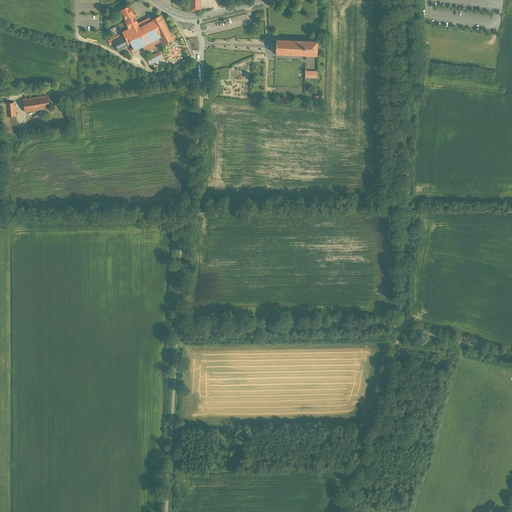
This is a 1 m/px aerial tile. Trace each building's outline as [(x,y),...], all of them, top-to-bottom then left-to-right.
[(199,0),(190,0),(191,11),(200,10),(199,0)] [(135,16),(129,5),(121,10),(126,20),(130,28),(138,24),(134,17),(135,16)] [(138,24),(130,28),(126,20),(118,24),(122,32),(125,31),(133,47),(131,48),(132,51),(142,46),(145,51),(160,43),(162,45),(174,38),(169,29),(171,28),(170,26),(168,27),(161,15),(150,20),(149,18),(138,24)] [(119,34),(109,40),(107,41),(110,45),(114,43),(112,40),(120,36),(119,34)] [(114,43),(118,49),(128,44),(123,35),(120,36),(112,40),(114,43)] [(319,41),(276,39),(276,42),(276,43),(271,43),(271,44),(271,46),(271,48),(271,49),(275,50),(275,53),(306,54),(306,55),(318,55),(319,41)] [(160,52),(147,59),(150,64),(163,58),(160,52)] [(47,95),(37,97),(39,109),(49,108),(47,95)] [(37,97),(23,99),(25,112),(39,109),(37,97)] [(8,102),(1,103),(4,134),(11,133),(8,102)] [(15,102),(8,102),(11,133),(18,133),(16,116),(15,102)] [(12,140),(11,140),(10,140),(9,140),(8,141),(7,141),(6,142),(6,143),(5,144),(5,145),(5,146),(5,147),(6,147),(6,148),(7,149),(8,150),(9,151),(10,151),(11,151),(12,151),(13,150),(14,150),(15,149),(15,148),(16,148),(16,147),(16,146),(16,145),(16,144),(16,143),(15,143),(14,142),(14,141),(13,141),(12,140)]
